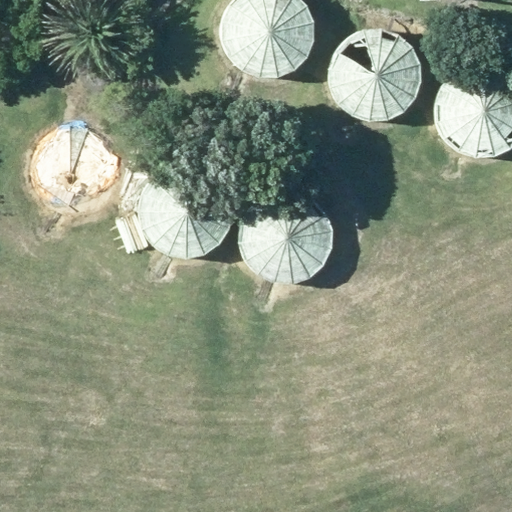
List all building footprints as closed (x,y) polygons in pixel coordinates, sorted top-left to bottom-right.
[(258,50),(268,60),(282,67),(297,69),(312,66),(325,58),(335,46),(341,32),(342,17),(338,3),(336,0),(254,0),(251,5),(248,21),(250,36),(258,50)] [(367,94),(377,105),(391,111),(406,113),(421,110),(434,102),(444,91),(450,77),(451,62),(447,47),(439,34),(427,25),(412,20),(396,20),(381,25),(369,36),(360,49),(357,65),(360,81),(367,94)] [(473,127),(484,138),(498,144),(511,145),(511,52),(503,53),(488,58),(475,68),(467,82),(464,98),(466,114),(473,127)] [(71,190),(81,201),(95,207),(110,209),(125,206),(138,198),(148,187),(154,173),(155,158),(151,143),(143,130),(131,121),(116,116),(100,116),(85,121),(73,131),(64,145),(61,161),(63,177),(71,190)] [(178,229),(189,240),(203,246),(218,248),(233,245),(246,237),(256,226),(262,212),(263,197),(259,182),(250,170),(238,160),(224,155),(208,155),(193,161),(180,171),(172,184),(169,200),(171,216),(178,229)] [(272,256),(283,267),(297,273),(312,275),(327,272),(340,264),(350,253),(356,239),(357,224),(353,209),(345,196),(332,187),(318,182),(302,182),(287,187),(274,198),(266,211),(263,227),(265,243),(272,256)]
